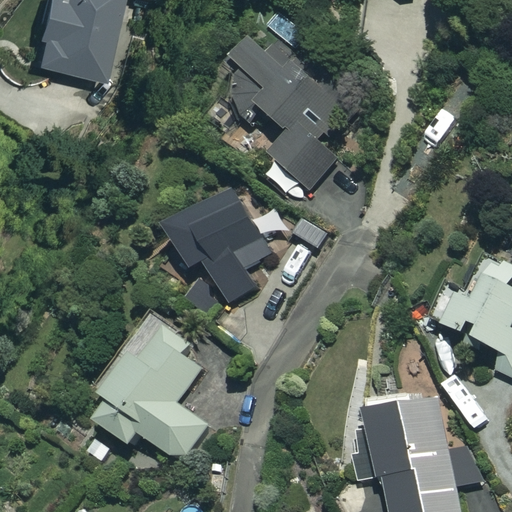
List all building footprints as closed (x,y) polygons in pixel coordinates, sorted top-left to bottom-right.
[(122,0),(46,0),(37,34),(43,36),(36,61),(101,79),(122,0)] [(253,73),(242,86),(245,106),(256,127),(270,114),(294,135),(277,155),(316,188),(301,205),(330,230),(359,196),(355,152),(331,131),(354,104),(269,31),(242,63),(253,73)] [(278,254),(242,191),(173,230),(189,258),(212,245),(244,302),(264,291),(252,269),(278,254)] [(326,242),(307,228),(284,261),(303,275),(326,242)] [(511,280),(494,271),(478,299),(449,283),(431,318),(501,356),(493,371),(511,381),(511,280)] [(254,328),(231,307),(216,324),(240,345),(254,328)] [(199,347),(157,317),(104,391),(116,399),(100,421),(137,448),(146,435),(183,463),(210,426),(181,405),(206,370),(191,359),(199,347)] [(452,451),(441,398),(370,413),(373,425),(352,429),(364,483),(389,478),(396,511),(464,511),(460,489),(483,484),(475,446),(452,451)]
